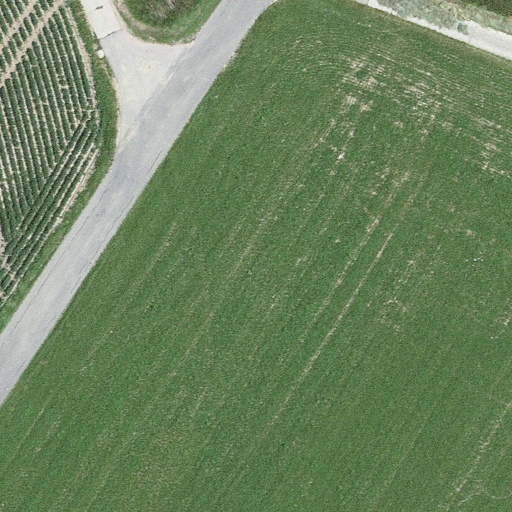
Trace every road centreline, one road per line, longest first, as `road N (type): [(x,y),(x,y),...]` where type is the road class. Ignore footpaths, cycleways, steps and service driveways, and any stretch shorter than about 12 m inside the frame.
road 1 (tertiary): [(0,371),(245,0)]
road 2 (track): [(395,0),(511,45)]
